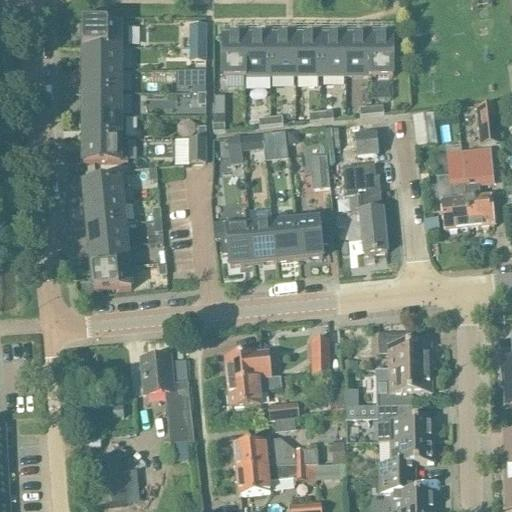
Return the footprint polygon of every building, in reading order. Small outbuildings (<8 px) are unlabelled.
[(121,51),(121,52),(128,52),(128,28),(83,28),(83,51),(121,51)] [(248,80),(248,38),(223,38),(223,80),(248,80)] [(248,80),(272,80),(272,38),(248,38),(248,80)] [(296,38),(272,38),(272,80),(296,80),(296,38)] [(296,80),(320,80),(320,38),(296,38),(296,80)] [(344,38),(320,38),(320,80),(344,80),(344,38)] [(344,80),(369,80),(369,38),(344,38),(344,80)] [(369,38),(369,80),(393,80),(393,38),(369,38)] [(198,39),(198,50),(206,50),(206,39),(198,39)] [(121,51),(83,51),(83,74),(121,74),(121,52),(121,51)] [(121,74),(83,74),(83,97),(121,97),(121,74)] [(121,120),(121,119),(121,97),(83,97),(83,120),(121,120)] [(383,109),(371,110),(372,118),(384,117),(383,109)] [(496,109),(477,111),(480,150),(500,148),(496,109)] [(360,120),(372,118),(371,110),(359,112),(360,120)] [(224,111),(214,111),(214,128),(225,127),(224,111)] [(321,116),(322,124),(334,122),(333,115),(321,116)] [(310,125),(322,124),(321,116),(309,118),(310,125)] [(417,150),(436,147),(432,116),(413,118),(417,150)] [(83,143),(128,143),(128,142),(126,142),(125,119),(121,119),(121,120),(83,120),(83,143)] [(270,122),(271,129),(283,128),(282,120),(270,122)] [(259,131),(271,129),(270,122),(258,123),(259,131)] [(225,135),(225,127),(214,128),(212,128),(213,136),(225,135)] [(263,138),(265,152),(287,149),(285,136),(263,138)] [(357,161),(374,159),(379,158),(377,136),(354,138),(357,161)] [(128,166),(128,143),(83,143),(83,166),(128,166)] [(190,143),(190,168),(206,167),(206,161),(206,143),(190,143)] [(241,160),(264,158),(263,144),(240,146),(241,160)] [(228,147),(229,161),(240,160),(239,146),(228,147)] [(489,152),(461,155),(469,233),(495,231),(492,200),(481,201),(480,189),(493,188),(489,152)] [(469,233),(461,155),(447,156),(452,204),(441,205),(444,235),(469,233)] [(342,172),(344,201),(352,200),(353,216),(360,215),(365,258),(388,256),(384,213),(382,213),(378,181),(376,181),(375,168),(374,159),(357,161),(351,162),(352,171),(342,172)] [(331,196),(328,165),(311,167),(314,198),(331,196)] [(157,172),(149,173),(150,185),(158,184),(157,172)] [(86,209),(123,205),(121,184),(84,187),(86,209)] [(88,231),(125,227),(123,205),(86,209),(88,231)] [(153,213),(154,225),(162,224),(160,212),(153,213)] [(294,222),(294,226),(296,226),(300,263),(323,261),(322,250),(329,249),(327,235),(320,235),(318,219),(294,222)] [(162,224),(154,225),(155,236),(163,236),(162,224)] [(230,270),(253,268),(250,231),(251,231),(250,224),(226,226),(227,245),(220,245),(222,260),(229,259),(230,270)] [(276,266),(300,263),(296,226),(294,226),(273,229),(276,266)] [(88,231),(90,253),(127,249),(125,227),(88,231)] [(273,229),(251,231),(250,231),(253,268),(276,266),(273,229)] [(92,275),(129,271),(127,249),(90,253),(92,275)] [(157,256),(158,268),(166,267),(165,255),(157,256)] [(167,279),(166,267),(158,268),(159,279),(167,279)] [(129,271),(92,275),(95,297),(132,293),(129,271)] [(388,354),(388,371),(431,370),(431,346),(406,346),(405,335),(376,336),(376,355),(388,354)] [(329,343),(310,344),(311,379),(330,378),(329,343)] [(226,360),(228,386),(259,382),(266,382),(271,382),(268,356),(226,360)] [(172,447),(193,445),(188,387),(172,388),(169,361),(144,364),(147,398),(167,396),(172,447)] [(511,362),(502,363),(502,380),(508,380),(509,406),(511,405),(511,362)] [(402,409),(406,409),(406,396),(432,395),(431,370),(388,371),(389,389),(378,390),(378,410),(402,409)] [(261,408),(260,395),(280,394),(280,381),(271,382),(266,382),(259,382),(228,386),(231,411),(261,408)] [(300,423),(299,408),(268,411),(269,426),(300,423)] [(343,417),(343,409),(330,410),(330,418),(343,417)] [(378,445),(390,445),(432,443),(432,422),(403,423),(402,409),(378,410),(378,445)] [(114,421),(123,420),(123,411),(114,411),(114,421)] [(347,424),(358,424),(357,411),(346,411),(347,424)] [(378,482),(404,481),(404,467),(433,466),(432,443),(390,445),(391,467),(377,467),(378,482)] [(235,448),(237,474),(267,471),(316,469),(318,469),(318,455),(294,455),(280,444),(265,445),(235,448)] [(332,447),(333,467),(345,466),(344,446),(332,447)] [(8,448),(0,447),(0,467),(9,467),(8,448)] [(121,460),(92,463),(97,511),(125,508),(121,460)] [(9,467),(0,467),(0,486),(10,486),(9,467)] [(270,497),(269,485),(294,483),(295,485),(307,484),(308,487),(316,487),(316,469),(267,471),(237,474),(239,499),(270,497)] [(392,496),(392,511),(434,511),(434,494),(404,495),(404,481),(378,482),(378,496),(392,496)] [(10,486),(0,486),(0,506),(11,506),(10,486)]
